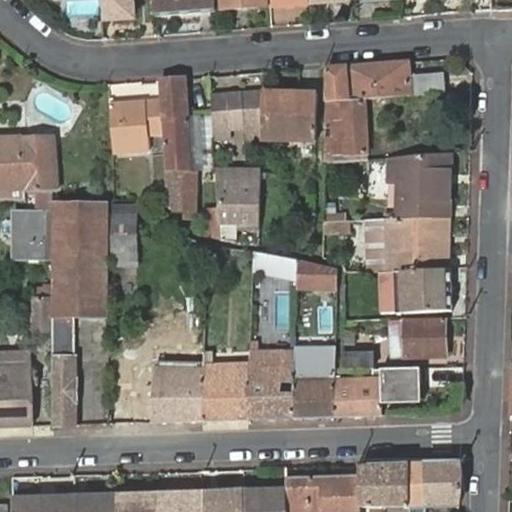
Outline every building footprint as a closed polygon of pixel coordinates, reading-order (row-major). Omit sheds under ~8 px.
[(101,0),(103,22),(132,20),(130,0),(101,0)] [(216,13),(215,0),(154,0),(155,17),(216,13)] [(221,0),(223,11),(268,9),(267,0),(221,0)] [(270,0),(271,9),(311,6),(310,0),(270,0)] [(407,66),(324,72),(324,103),(444,95),(443,78),(409,78),(407,66)] [(158,72),(160,84),(161,105),(164,151),(167,193),(168,209),(181,217),(192,217),(185,81),(185,71),(158,72)] [(261,128),(262,97),(262,96),(240,97),(242,129),(244,129),(261,128)] [(471,96),(446,98),(447,113),(472,112),(471,96)] [(240,97),(227,98),(229,130),(242,129),(240,97)] [(260,144),(314,145),(315,134),(313,124),(313,97),(262,97),(261,128),(260,143),(260,144)] [(209,100),(211,131),(229,130),(227,98),(209,100)] [(125,120),(109,121),(111,155),(164,151),(161,105),(126,109),(125,120)] [(363,105),(323,107),(323,159),(366,156),(363,105)] [(261,128),(244,129),(244,143),(260,143),(261,128)] [(229,142),(229,130),(211,131),(212,143),(229,142)] [(0,190),(28,190),(55,191),(59,191),(56,141),(0,143),(0,190)] [(450,156),(391,160),(390,181),(403,183),(402,219),(449,216),(450,156)] [(259,174),(213,173),(214,182),(214,186),(259,187),(259,184),(259,174)] [(204,182),(207,234),(217,236),(216,218),(214,186),(214,182),(204,182)] [(216,218),(217,236),(234,240),(235,225),(235,222),(258,222),(258,219),(259,187),(214,186),(216,218)] [(107,203),(55,203),(56,263),(56,301),(57,332),(58,427),(77,426),(76,319),(109,319),(107,203)] [(56,263),(55,214),(16,214),(16,263),(56,263)] [(449,216),(402,219),(391,220),(388,272),(397,272),(405,272),(448,269),(449,216)] [(351,222),(322,224),(322,237),(352,234),(351,222)] [(298,288),(337,287),(337,271),(298,263),(298,288)] [(452,312),(452,269),(448,269),(405,272),(405,314),(452,312)] [(405,272),(397,272),(397,314),(405,314),(405,272)] [(57,332),(56,301),(35,301),(34,331),(57,332)] [(452,320),(404,323),(404,358),(452,357),(452,320)] [(353,331),(346,331),(345,371),(375,370),(374,354),(354,353),(353,331)] [(251,420),(293,419),(294,379),(295,359),(295,352),(266,351),(266,332),(251,332),(251,342),(251,351),(250,364),(251,420)] [(207,364),(206,351),(154,352),(155,423),(207,422),(207,364)] [(334,417),(335,372),(335,358),(323,359),(322,380),(310,380),(310,359),(295,359),(294,379),(293,419),(334,417)] [(322,380),(323,359),(310,359),(310,380),(322,380)] [(0,429),(34,428),(33,389),(39,384),(38,367),(31,361),(0,360),(0,429)] [(251,420),(250,364),(207,364),(207,422),(251,420)] [(384,396),(384,405),(422,404),(421,368),(401,369),(402,396),(384,396)] [(375,370),(345,371),(335,372),(334,417),(384,416),(384,405),(384,396),(402,396),(401,369),(375,370)] [(428,464),(429,507),(460,506),(462,463),(428,464)] [(411,465),(412,507),(429,507),(428,464),(411,465)] [(362,477),(364,508),(412,507),(411,465),(361,467),(362,477)] [(345,478),(345,511),(363,511),(364,508),(362,477),(345,478)] [(289,489),(289,511),(345,511),(345,478),(288,479),(289,489)] [(289,511),(289,489),(246,492),(246,511),(289,511)] [(204,511),(204,492),(161,494),(161,511),(204,511)] [(246,511),(246,492),(204,492),(204,511),(246,511)] [(161,511),(161,494),(119,495),(119,511),(161,511)] [(119,511),(119,495),(76,497),(75,511),(119,511)] [(75,511),(76,497),(14,497),(14,511),(75,511)]
